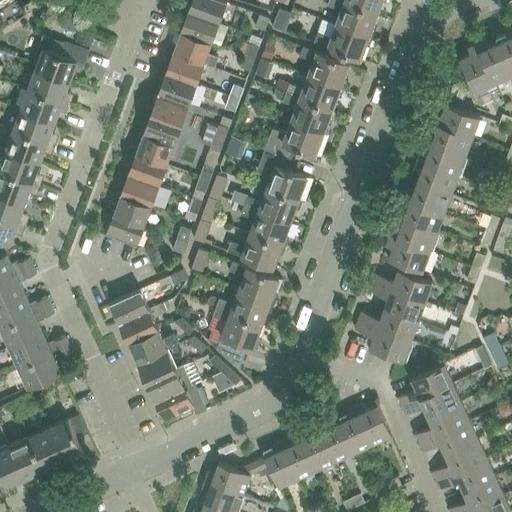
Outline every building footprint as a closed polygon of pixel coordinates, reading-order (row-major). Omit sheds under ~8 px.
[(191,0),(188,11),(219,23),(227,2),(221,0),(191,0)] [(341,10),(336,24),(372,37),(376,28),(372,26),(377,13),(341,0),(328,0),(327,5),(341,10)] [(341,0),(377,13),(381,0),(383,0),(386,1),(386,0),(341,0)] [(279,9),(273,27),(285,31),(291,13),(279,9)] [(180,31),(212,43),(219,23),(188,11),(180,31)] [(255,26),(265,30),(270,17),(260,14),(255,26)] [(372,37),(336,24),(331,37),(317,32),(314,41),(360,59),(365,44),(369,46),(372,37)] [(508,36),(498,40),(511,70),(511,26),(505,29),(508,36)] [(180,31),(173,51),(204,63),(215,67),(219,57),(208,53),(212,43),(180,31)] [(93,39),(78,33),(76,40),(90,45),(93,39)] [(32,62),(35,68),(70,80),(74,69),(81,71),(89,51),(51,37),(47,48),(44,47),(41,54),(35,56),(32,62)] [(485,39),(476,43),(494,82),(511,73),(511,70),(498,40),(488,45),(485,39)] [(249,43),(244,55),(254,58),(259,46),(249,43)] [(494,82),(476,43),(468,47),(471,53),(460,58),(475,91),(494,82)] [(313,61),(308,74),(344,88),(348,79),(343,77),(349,63),(303,46),(299,55),(313,61)] [(173,51),(166,72),(197,83),(204,63),(173,51)] [(240,66),(250,70),(254,58),(244,55),(240,66)] [(35,68),(28,88),(70,104),(72,99),(69,94),(65,92),(70,80),(35,68)] [(166,72),(158,92),(189,104),(197,83),(166,72)] [(289,82),(286,91),(332,109),(337,95),(341,97),(344,88),(308,74),(303,88),(289,82)] [(230,95),(239,99),(244,87),(234,83),(230,95)] [(449,95),(463,101),(468,88),(453,83),(449,95)] [(21,109),(55,121),(59,109),(63,111),(69,108),(70,104),(28,88),(21,109)] [(297,106),(292,119),(328,133),(331,124),(327,122),(332,109),(286,91),(282,100),(297,106)] [(143,132),(174,144),(189,104),(158,92),(143,132)] [(225,107),(235,111),(239,99),(230,95),(225,107)] [(435,111),(432,120),(472,135),(480,115),(446,103),(442,114),(435,111)] [(13,129),(55,144),(57,140),(54,134),(50,133),(55,121),(21,109),(13,129)] [(499,123),(511,127),(511,116),(502,113),(499,123)] [(272,127),(265,148),(291,158),(295,147),(319,156),(328,133),(292,119),(287,133),(272,127)] [(435,132),(431,142),(465,154),(472,135),(432,120),(428,129),(435,132)] [(215,136),(224,139),(229,128),(219,124),(215,136)] [(6,149),(40,161),(44,150),(48,151),(54,149),(55,144),(13,129),(6,149)] [(143,132),(136,153),(167,164),(174,144),(143,132)] [(224,139),(215,136),(210,147),(220,151),(224,139)] [(421,150),(418,159),(458,174),(465,154),(431,142),(428,152),(421,150)] [(272,174),(267,187),(303,200),(311,177),(287,168),(291,158),(265,148),(257,168),(272,174)] [(0,165),(0,170),(41,185),(42,180),(39,175),(35,173),(40,161),(6,149),(0,165)] [(136,153),(128,173),(159,184),(167,164),(136,153)] [(421,170),(417,180),(451,193),(458,174),(418,159),(414,168),(421,170)] [(200,176),(209,180),(214,168),(204,164),(200,176)] [(0,193),(25,202),(29,190),(33,192),(39,189),(41,185),(0,170),(0,193)] [(128,173),(121,193),(152,205),(159,184),(128,173)] [(217,174),(210,192),(220,195),(221,196),(228,178),(217,174)] [(209,180),(200,176),(195,188),(205,192),(209,180)] [(500,189),(509,193),(511,184),(511,178),(505,176),(500,189)] [(407,188),(404,197),(444,212),(451,193),(417,180),(413,190),(407,188)] [(247,195),(244,204),(290,221),(295,208),(299,209),(303,200),(267,187),(262,201),(247,195)] [(509,193),(500,189),(495,203),(504,206),(509,193)] [(0,216),(26,225),(27,221),(25,215),(21,214),(25,202),(0,193),(0,216)] [(121,193),(113,213),(144,225),(152,205),(121,193)] [(209,196),(202,215),(211,218),(213,218),(219,200),(218,200),(209,196)] [(407,208),(403,218),(437,231),(444,212),(404,197),(400,206),(407,208)] [(255,219),(250,232),(286,246),(289,236),(285,235),(290,221),(244,204),(241,213),(255,219)] [(144,225),(113,213),(106,234),(137,246),(144,225)] [(486,227),(495,231),(500,217),(491,214),(486,227)] [(0,240),(10,244),(14,231),(18,232),(24,230),(26,225),(0,216),(0,240)] [(393,226),(389,235),(430,250),(437,231),(403,218),(399,229),(393,226)] [(200,219),(193,238),(204,242),(211,223),(210,222),(200,219)] [(499,235),(508,238),(511,226),(511,224),(504,222),(499,235)] [(177,237),(187,241),(191,229),(181,225),(177,237)] [(481,241),(490,244),(495,231),(486,227),(481,241)] [(286,246),(250,232),(245,246),(231,240),(227,250),(273,267),(278,253),(283,255),(286,246)] [(430,250),(389,235),(386,244),(393,247),(389,258),(422,270),(430,250)] [(508,238),(499,235),(493,248),(503,252),(508,238)] [(187,241),(177,237),(173,249),(183,252),(187,241)] [(0,252),(2,254),(6,252),(10,244),(0,240),(0,252)] [(209,252),(199,248),(192,267),(202,271),(209,252)] [(6,252),(2,254),(0,254),(0,279),(16,273),(6,252)] [(472,266),(481,269),(486,256),(477,252),(472,266)] [(17,262),(21,270),(33,265),(29,257),(17,262)] [(243,275),(238,289),(274,302),(283,279),(233,261),(229,270),(243,275)] [(33,265),(21,270),(25,278),(36,273),(33,265)] [(481,269),(472,266),(467,279),(476,282),(481,269)] [(376,272),(372,281),(425,301),(432,281),(398,268),(394,279),(376,272)] [(171,274),(176,284),(188,278),(183,269),(171,274)] [(0,279),(0,303),(25,292),(16,273),(0,279)] [(388,297),(384,307),(418,320),(425,301),(372,281),(369,290),(388,297)] [(110,302),(119,322),(150,309),(140,288),(110,302)] [(219,297),(216,306),(262,323),(267,310),(271,311),(274,302),(238,289),(233,302),(219,297)] [(0,303),(0,324),(1,327),(34,312),(25,292),(0,303)] [(35,301),(39,309),(51,304),(47,296),(35,301)] [(51,304),(39,309),(43,317),(54,312),(51,304)] [(262,323),(216,306),(212,315),(227,321),(217,348),(239,369),(248,345),(257,348),(261,338),(257,337),(262,323)] [(361,311),(358,320),(411,339),(418,320),(384,307),(380,318),(361,311)] [(119,322),(128,342),(159,328),(150,309),(119,322)] [(1,327),(10,346),(43,331),(34,312),(1,327)] [(175,321),(189,334),(194,328),(183,317),(175,321)] [(411,339),(358,320),(355,328),(374,336),(370,347),(403,359),(411,339)] [(128,342),(137,362),(168,348),(178,343),(173,333),(163,338),(159,328),(128,342)] [(19,366),(52,351),(57,349),(53,341),(48,343),(43,331),(10,346),(19,366)] [(484,337),(489,348),(499,343),(494,332),(484,337)] [(207,346),(195,335),(187,339),(202,352),(207,346)] [(53,341),(57,349),(69,343),(65,336),(53,341)] [(69,343),(57,349),(61,357),(72,351),(69,343)] [(137,362),(146,381),(177,367),(168,348),(137,362)] [(52,351),(19,366),(28,387),(61,371),(52,351)] [(210,360),(223,372),(228,366),(215,354),(210,360)] [(398,396),(402,405),(453,381),(444,362),(411,377),(416,388),(398,396)] [(146,381),(155,401),(192,384),(183,364),(177,367),(146,381)] [(228,366),(223,372),(236,384),(241,378),(228,366)] [(424,405),(429,415),(461,400),(453,381),(402,405),(406,414),(424,405)] [(192,384),(155,401),(165,421),(194,407),(196,413),(207,408),(195,383),(192,384)] [(12,401),(16,409),(27,404),(24,395),(12,401)] [(415,433),(419,442),(470,418),(461,400),(429,415),(433,425),(415,433)] [(16,409),(12,401),(1,406),(4,414),(16,409)] [(355,407),(372,444),(392,435),(377,404),(367,409),(364,403),(355,407)] [(349,417),(340,421),(354,452),(372,444),(355,407),(346,411),(349,417)] [(80,413),(48,427),(63,460),(75,455),(77,459),(82,461),(99,453),(80,413)] [(441,442),(446,452),(478,437),(470,418),(419,442),(423,451),(441,442)] [(327,420),(318,424),(335,461),(354,452),(340,421),(330,426),(327,420)] [(312,434),(303,438),(316,469),(335,461),(318,424),(309,428),(312,434)] [(48,427),(29,436),(47,477),(52,475),(54,469),(52,465),(63,460),(48,427)] [(29,436),(9,445),(24,478),(35,473),(37,477),(43,479),(47,477),(29,436)] [(290,437),(281,441),(298,478),(316,469),(303,438),(293,443),(290,437)] [(432,470),(436,479),(487,456),(478,437),(446,452),(450,462),(432,470)] [(298,478),(281,441),(272,445),(275,451),(264,456),(269,465),(279,487),(298,478)] [(24,478),(9,445),(0,449),(0,479),(3,485),(0,486),(0,498),(13,493),(15,487),(13,483),(24,478)] [(254,461),(258,470),(269,465),(264,456),(254,461)] [(458,479),(463,489),(495,474),(487,456),(436,479),(440,488),(458,479)] [(208,470),(205,479),(243,493),(251,473),(238,468),(219,461),(215,473),(208,470)] [(258,470),(254,461),(238,468),(251,473),(257,470),(258,470)] [(276,482),(269,465),(258,470),(257,470),(260,476),(265,474),(270,485),(276,482)] [(449,507),(451,511),(462,511),(504,493),(495,474),(463,489),(467,499),(449,507)] [(389,480),(393,489),(402,485),(397,476),(389,480)] [(208,491),(205,501),(235,511),(236,511),(243,493),(205,479),(202,488),(208,491)] [(380,484),(384,493),(393,489),(389,480),(380,484)] [(352,497),(356,506),(364,502),(360,493),(352,497)] [(511,511),(511,510),(504,493),(462,511),(511,511)] [(343,501),(347,510),(356,506),(352,497),(343,501)] [(277,504),(276,506),(287,510),(288,507),(283,498),(279,500),(277,504)] [(194,508),(192,511),(235,511),(205,501),(201,511),(194,508)]
